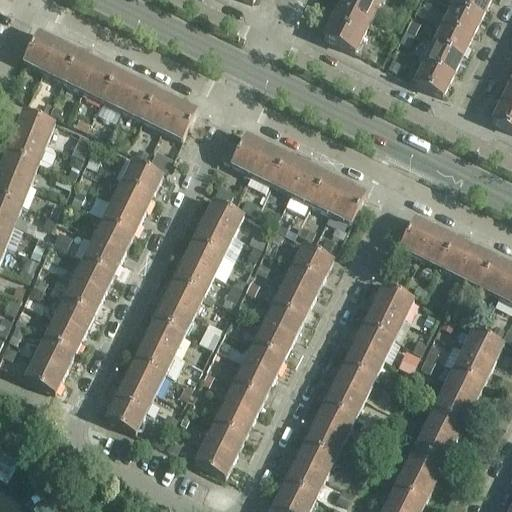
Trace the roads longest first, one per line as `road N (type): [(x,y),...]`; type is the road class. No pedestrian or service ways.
road 1 (residential): [(193,511),(86,459),(72,434),(233,101)]
road 2 (residential): [(245,511),(401,188)]
road 3 (residential): [(33,6),(233,101)]
road 4 (residential): [(454,137),(266,42)]
road 5 (residential): [(233,101),(401,188)]
road 6 (secondary): [(416,154),(249,71)]
road 7 (secondary): [(249,71),(109,0)]
road 8 (residential): [(454,137),(511,27)]
road 9 (residential): [(401,188),(511,241)]
